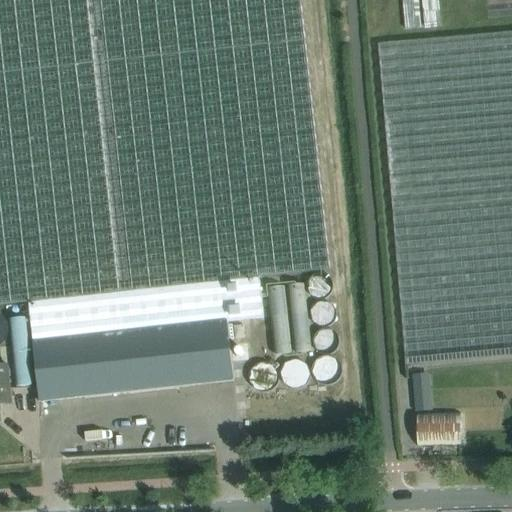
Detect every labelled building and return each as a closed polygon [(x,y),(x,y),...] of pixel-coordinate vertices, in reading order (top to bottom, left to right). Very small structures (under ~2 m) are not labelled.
[(0,0),(0,305),(29,303),(39,402),(233,381),(222,282),(330,270),(301,0),(0,0)] [(444,3),(431,4),(432,27),(445,27),(444,3)] [(405,366),(511,356),(511,32),(378,44),(405,366)] [(314,289),(299,289),(301,358),(316,357),(314,289)] [(277,305),(293,304),(293,290),(276,291),(277,305)] [(296,317),(281,318),(283,358),(298,358),(296,317)] [(0,398),(11,397),(8,365),(0,366),(0,398)] [(428,374),(412,376),(415,413),(431,412),(429,393),(428,374)]
